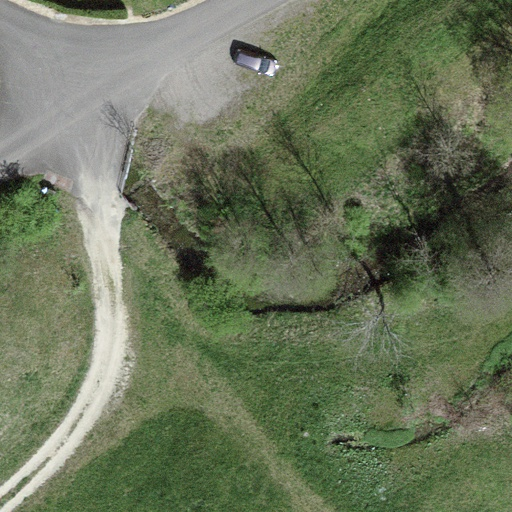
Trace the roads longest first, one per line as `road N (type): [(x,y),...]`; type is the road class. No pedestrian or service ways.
road 1 (track): [(0,502),(50,460),(115,351),(89,84)]
road 2 (residential): [(249,0),(89,84),(0,21)]
